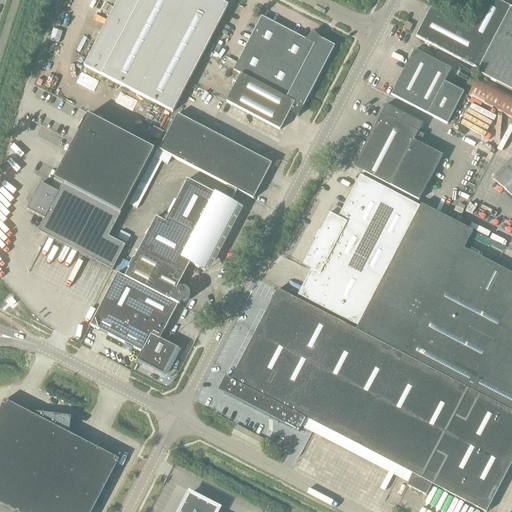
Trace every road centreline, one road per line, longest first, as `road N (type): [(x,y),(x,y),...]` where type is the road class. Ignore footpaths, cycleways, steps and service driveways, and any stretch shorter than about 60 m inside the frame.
road 1 (unclassified): [(176,416),(379,35)]
road 2 (unclassified): [(364,511),(176,416)]
road 3 (unclassified): [(176,416),(28,342)]
